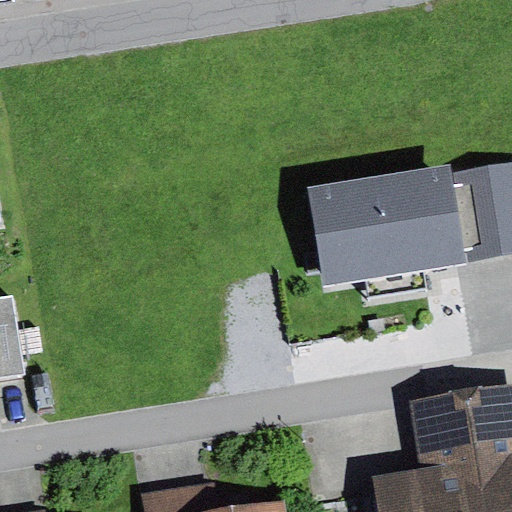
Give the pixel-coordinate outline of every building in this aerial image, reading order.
[(511,258),(511,162),(466,169),(480,264),(511,258)] [(452,169),(311,191),(326,290),(467,268),(452,169)] [(0,378),(24,375),(12,298),(0,300),(0,378)] [(419,475),(373,483),(378,511),(511,511),(511,388),(407,406),(419,475)] [(228,511),(225,486),(141,498),(143,511),(288,511),(287,505),(235,511),(228,511)]
